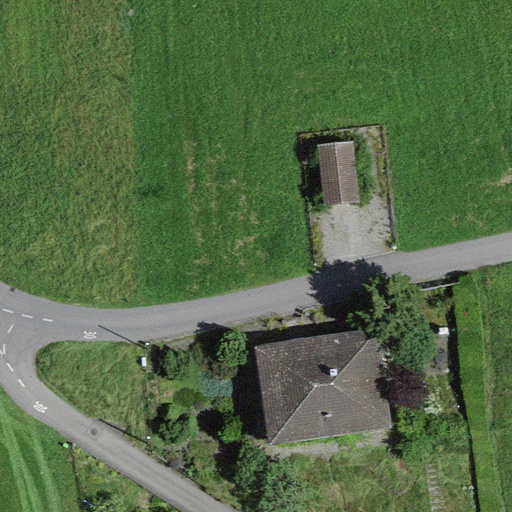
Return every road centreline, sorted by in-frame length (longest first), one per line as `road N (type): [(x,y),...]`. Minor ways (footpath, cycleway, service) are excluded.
road 1 (unclassified): [(0,334),(128,341),(511,249)]
road 2 (unclassified): [(0,360),(103,456),(191,511)]
